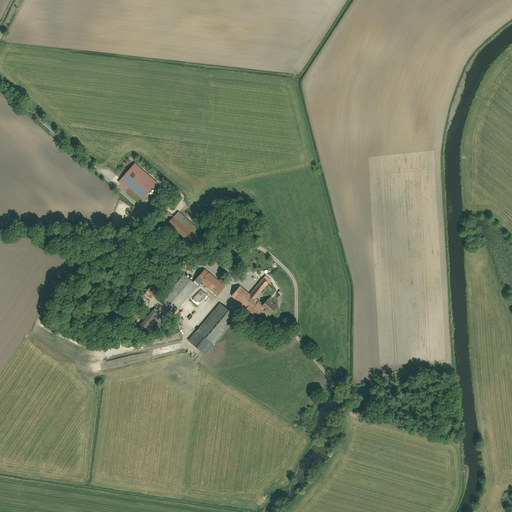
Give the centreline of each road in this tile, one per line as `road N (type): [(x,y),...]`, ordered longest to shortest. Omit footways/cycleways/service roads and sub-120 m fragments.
road 1 (track): [(288,511),(331,456),(343,404),(297,340),(291,273),(249,242),(212,264),(200,262)]
road 2 (residential): [(0,84),(200,262)]
